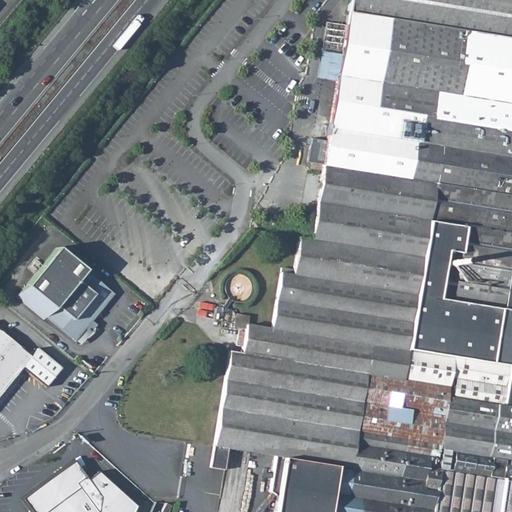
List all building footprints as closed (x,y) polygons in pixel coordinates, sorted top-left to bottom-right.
[(511,0),(349,0),(347,13),(511,39),(511,0)] [(511,39),(347,13),(326,141),(322,165),(511,196),(511,39)] [(326,141),(310,138),(306,162),(322,165),(326,141)] [(511,511),(511,310),(501,309),(505,289),(511,243),(511,196),(322,165),(310,240),(298,237),(292,269),(291,274),(279,272),(270,329),(246,325),(247,316),(235,314),(236,310),(220,307),(217,320),(233,323),(233,327),(244,329),(240,353),(228,351),(209,468),(224,470),(227,449),(274,456),(272,471),(280,472),(276,498),(273,511),(511,511)] [(74,341),(113,294),(56,248),(16,297),(43,319),(45,317),(74,341)] [(511,290),(505,289),(501,309),(511,310),(511,290)] [(36,348),(30,356),(0,331),(0,393),(21,368),(44,387),(59,369),(60,368),(38,349),(36,348)] [(78,460),(25,496),(36,511),(136,511),(140,507),(101,471),(91,479),(78,460)] [(280,472),(272,471),(268,492),(276,498),(280,472)] [(167,511),(170,506),(165,503),(160,511),(167,511)]
